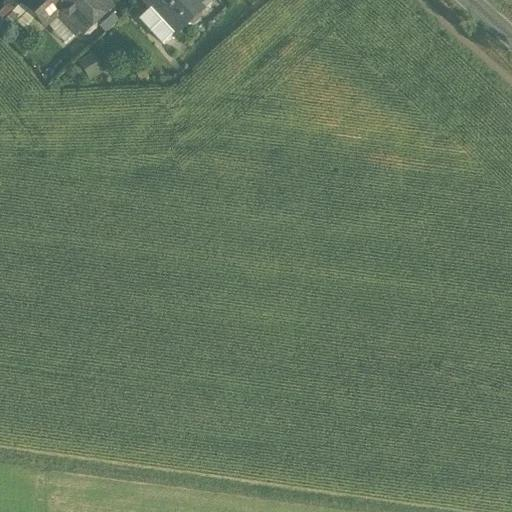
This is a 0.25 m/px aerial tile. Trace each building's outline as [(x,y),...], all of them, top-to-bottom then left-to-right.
[(25,0),(20,4),(30,14),(45,0),(47,0),(51,4),(56,0),(25,0)] [(83,37),(88,37),(95,31),(95,26),(110,12),(99,0),(56,0),(51,4),(47,0),(45,0),(30,14),(40,26),(53,14),(58,14),(78,35),(80,33),(83,37)] [(143,0),(142,1),(153,14),(174,36),(175,37),(186,27),(192,27),(199,21),(199,15),(195,10),(205,0),(143,0)] [(8,13),(19,29),(30,22),(19,5),(8,13)] [(162,47),(174,36),(153,14),(142,24),(162,47)]
